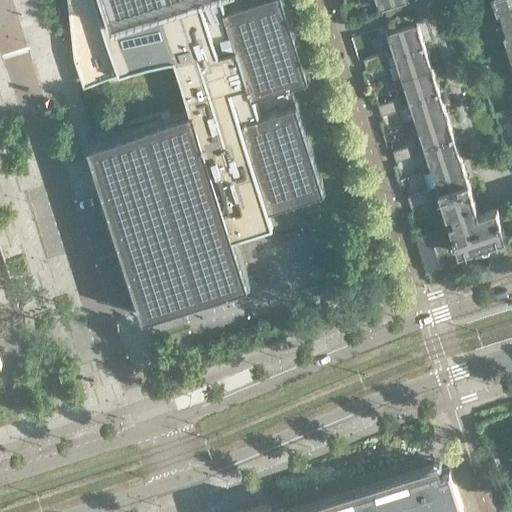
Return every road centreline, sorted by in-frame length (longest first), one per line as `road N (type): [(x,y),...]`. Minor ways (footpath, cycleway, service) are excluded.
road 1 (residential): [(162,425),(111,355),(6,18)]
road 2 (tertiary): [(511,291),(162,425)]
road 3 (tertiary): [(180,478),(390,393),(511,359)]
road 4 (tertiary): [(162,425),(0,478)]
